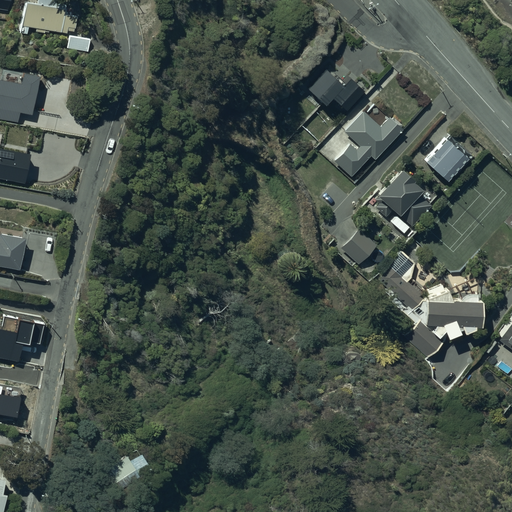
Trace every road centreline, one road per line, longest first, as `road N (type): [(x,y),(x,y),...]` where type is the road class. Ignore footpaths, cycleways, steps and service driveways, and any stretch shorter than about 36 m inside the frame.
road 1 (residential): [(27,511),(62,315),(127,70),(130,47),(117,0)]
road 2 (tertiary): [(415,24),(511,130)]
